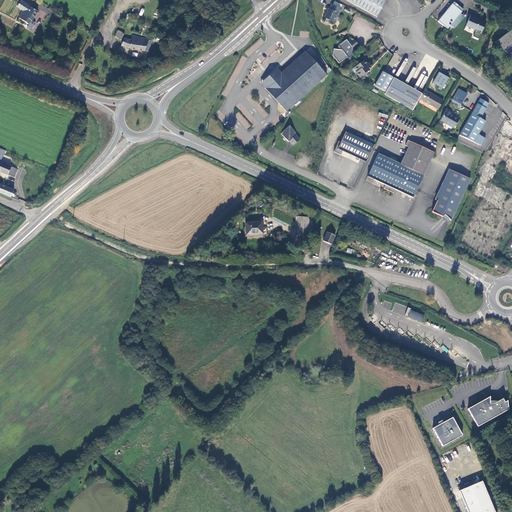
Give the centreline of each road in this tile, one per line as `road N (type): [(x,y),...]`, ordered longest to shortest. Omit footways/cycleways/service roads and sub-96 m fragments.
road 1 (primary): [(455,265),(192,142)]
road 2 (track): [(174,392),(198,414),(213,415),(319,294),(320,262),(369,271)]
road 3 (track): [(65,224),(171,264),(320,262)]
